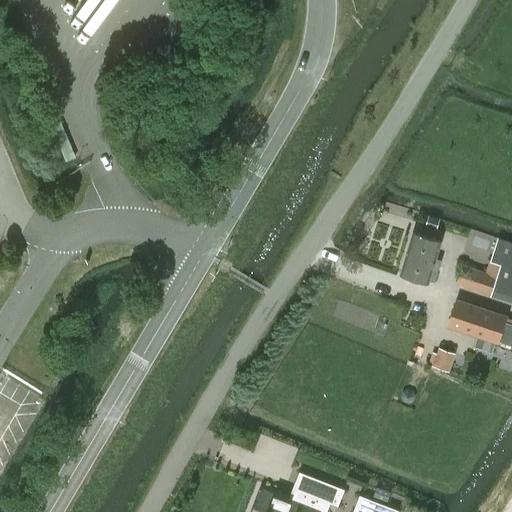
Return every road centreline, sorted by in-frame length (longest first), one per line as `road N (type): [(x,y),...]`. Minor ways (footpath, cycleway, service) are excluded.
road 1 (unclassified): [(150,511),(214,390),(468,0)]
road 2 (tertiary): [(50,511),(309,72),(321,0)]
